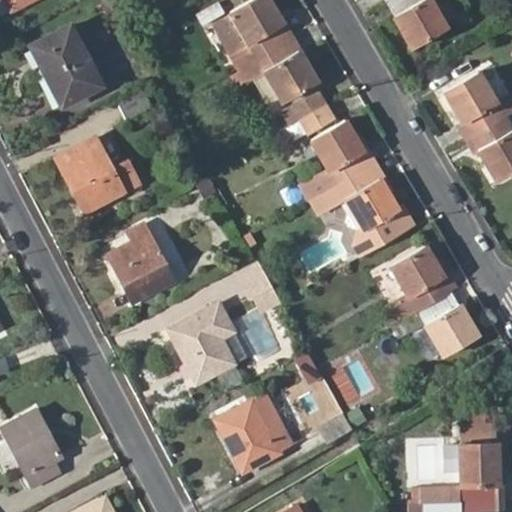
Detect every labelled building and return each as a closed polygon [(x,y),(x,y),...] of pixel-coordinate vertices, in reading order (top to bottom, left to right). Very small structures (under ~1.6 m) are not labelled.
[(1,0),(9,13),(35,0),(1,0)] [(241,45),(224,55),(232,69),(239,83),(257,73),(275,104),(309,84),(282,38),(259,0),(245,0),(223,13),(241,45)] [(376,0),(380,6),(407,52),(439,32),(420,0),(376,0)] [(30,48),(60,107),(98,87),(67,28),(30,48)] [(437,91),(490,181),(511,168),(511,142),(497,116),(511,107),(504,93),(488,102),(470,72),(437,91)] [(281,108),(290,123),(299,117),(309,134),(338,117),(319,85),(281,108)] [(125,117),(151,108),(146,92),(119,101),(125,117)] [(338,121),(305,140),(323,172),(295,189),(303,202),(365,166),(338,121)] [(56,161),(83,214),(137,186),(125,164),(109,172),(93,141),(56,161)] [(303,202),(311,215),(339,199),(357,231),(351,235),(347,248),(354,260),(389,240),(378,221),(392,213),(365,166),(303,202)] [(406,229),(395,211),(392,213),(378,221),(389,240),(406,229)] [(107,260),(126,296),(137,290),(143,302),(173,285),(144,229),(127,238),(132,247),(107,260)] [(403,298),(384,309),(392,323),(411,312),(438,358),(472,338),(418,247),(385,266),(403,298)] [(248,303),(270,291),(255,265),(234,276),(248,303)] [(137,290),(126,296),(132,307),(143,302),(137,290)] [(168,333),(196,386),(233,366),(220,341),(232,335),(218,307),(168,333)] [(214,426),(241,476),(276,457),(263,434),(278,426),(264,399),(214,426)] [(30,406),(0,423),(0,435),(21,475),(49,460),(57,456),(46,436),(44,438),(38,427),(41,425),(30,406)] [(350,434),(341,419),(317,433),(326,447),(350,434)] [(490,421),(455,422),(456,443),(491,442),(490,421)] [(44,438),(46,436),(41,425),(38,427),(44,438)] [(454,446),(440,447),(441,468),(454,468),(455,486),(442,487),(417,487),(417,503),(421,502),(494,500),(492,442),(491,442),(456,443),(454,443),(454,446)] [(21,475),(26,485),(55,470),(49,460),(21,475)] [(454,468),(441,468),(442,487),(455,486),(454,468)] [(417,487),(400,488),(401,503),(417,503),(417,487)] [(494,511),(494,500),(421,502),(421,511),(494,511)] [(85,511),(108,511),(104,503),(85,511)]
